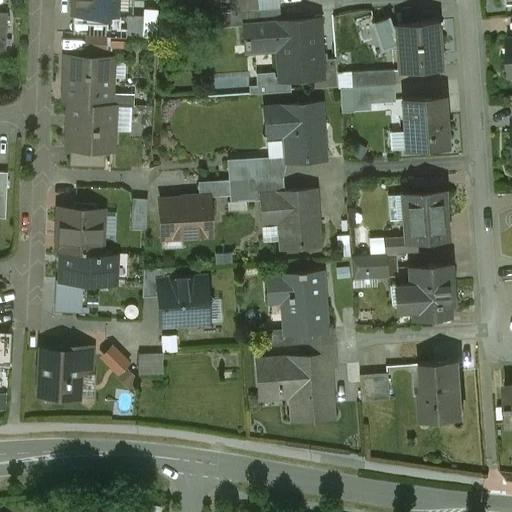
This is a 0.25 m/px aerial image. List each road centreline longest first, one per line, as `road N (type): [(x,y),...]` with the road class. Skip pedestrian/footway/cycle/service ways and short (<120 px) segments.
road 1 (tertiary): [(511,506),(325,486),(197,462)]
road 2 (tertiary): [(197,462),(134,453),(0,459)]
road 3 (residential): [(479,163),(491,330)]
road 4 (residential): [(468,0),(479,163)]
road 5 (residential): [(128,341),(105,327),(26,322),(29,269)]
road 6 (residential): [(343,171),(479,163)]
road 7 (residential): [(357,340),(491,330)]
